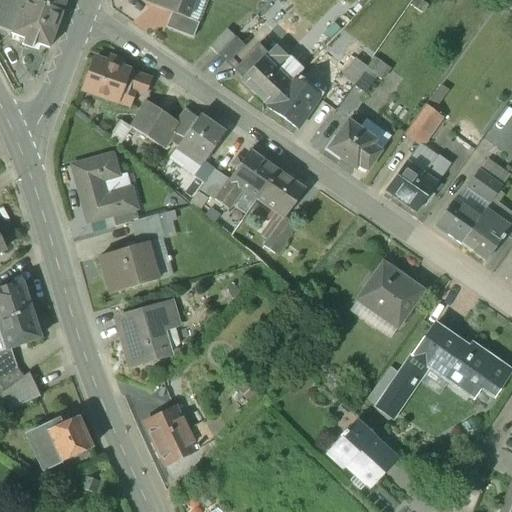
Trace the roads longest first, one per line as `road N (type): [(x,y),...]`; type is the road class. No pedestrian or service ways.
road 1 (residential): [(511,310),(83,12)]
road 2 (secondary): [(16,140),(82,341),(150,511)]
road 3 (secondary): [(83,12),(37,129),(16,140)]
road 4 (residential): [(450,511),(511,408)]
